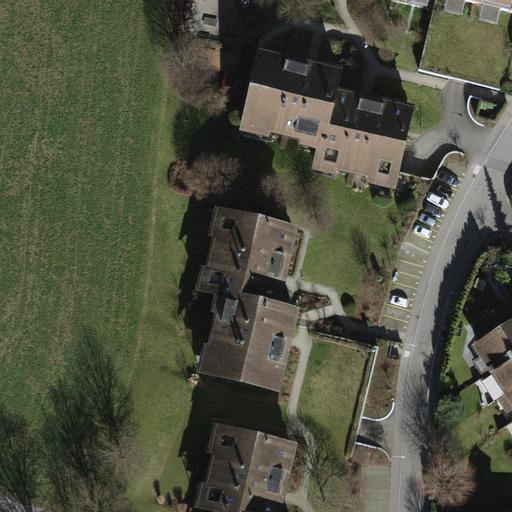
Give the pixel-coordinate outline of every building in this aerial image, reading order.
[(511,0),(409,0),(511,23),(511,0)] [(346,71),(264,47),(242,126),(324,149),(318,168),(397,190),(418,119),(339,97),(346,71)] [(217,303),(203,385),(294,401),(308,316),(285,312),(300,225),(214,210),(198,300),(217,303)] [(511,316),(466,348),(511,414),(511,316)] [(280,511),(298,443),(213,423),(193,508),(210,511),(280,511)]
